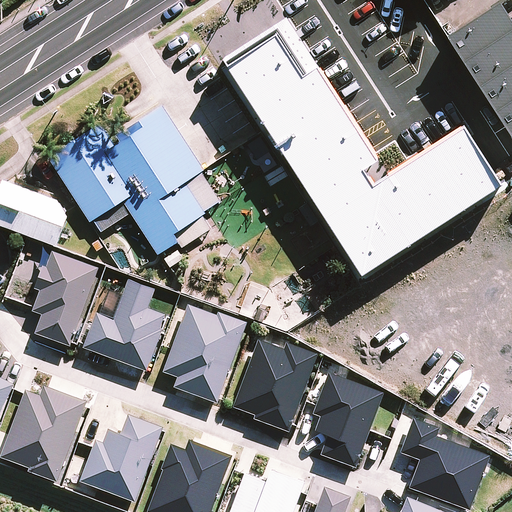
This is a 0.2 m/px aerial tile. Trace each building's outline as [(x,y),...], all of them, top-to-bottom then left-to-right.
[(511,32),(511,11),(505,1),(452,35),(469,60),(511,32)] [(362,274),(501,184),(464,125),(374,184),(364,168),(379,159),(376,155),(318,66),(304,75),(278,32),(228,65),(362,274)] [(511,68),(511,32),(469,60),(485,85),(511,68)] [(511,104),(511,68),(485,85),(502,111),(511,104)] [(164,254),(187,239),(182,232),(212,212),(191,181),(211,169),(168,104),(122,134),(125,140),(119,144),(105,123),(54,156),(96,220),(99,218),(107,231),(137,212),(164,254)] [(511,104),(502,111),(511,126),(511,104)] [(10,178),(0,204),(0,220),(62,244),(74,213),(63,197),(10,178)] [(312,207),(300,214),(309,230),(322,222),(312,207)] [(70,349),(98,270),(52,254),(47,269),(43,268),(35,291),(40,293),(33,313),(42,316),(34,337),(70,349)] [(87,343),(84,350),(147,374),(163,332),(160,331),(166,316),(148,310),(155,292),(129,282),(114,321),(98,314),(94,324),(91,323),(84,342),(87,343)] [(217,405),(247,324),(218,314),(217,317),(188,306),(163,374),(177,379),(174,390),(217,405)] [(287,433),(316,356),(286,345),(284,351),(258,342),(233,409),(255,417),(254,421),(287,433)] [(355,463),(383,388),(329,368),(313,409),(321,412),(316,425),(329,430),(321,450),(355,463)] [(0,416),(13,390),(15,386),(0,379),(0,416)] [(57,484),(87,403),(44,388),(41,397),(26,392),(24,395),(1,460),(30,470),(29,474),(57,484)] [(470,504),(489,451),(437,432),(440,423),(413,414),(400,447),(420,454),(409,482),(470,504)] [(135,505),(163,429),(129,416),(121,435),(108,431),(103,445),(96,442),(93,449),(80,484),(135,505)] [(209,511),(232,451),(189,435),(186,445),(171,439),(162,464),(164,465),(148,506),(164,511),(209,511)] [(291,511),(305,476),(271,463),(267,475),(245,466),(227,511),(291,511)] [(343,511),(351,492),(324,482),(312,511),(343,511)] [(455,511),(407,492),(399,511),(455,511)]
